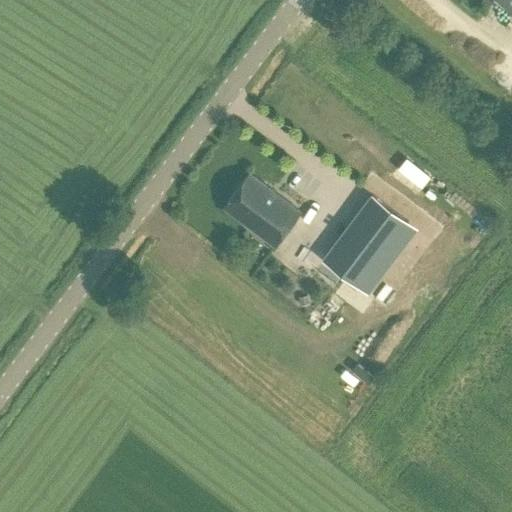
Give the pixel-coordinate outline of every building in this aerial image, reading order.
[(511,0),(496,0),(511,12),(511,0)] [(469,19),(458,36),(478,48),(489,32),(469,19)] [(300,209),(249,171),(223,205),(274,243),(300,209)] [(372,193),(352,220),(388,247),(408,219),(372,193)] [(347,256),(337,268),(360,285),(369,272),(347,256)]
